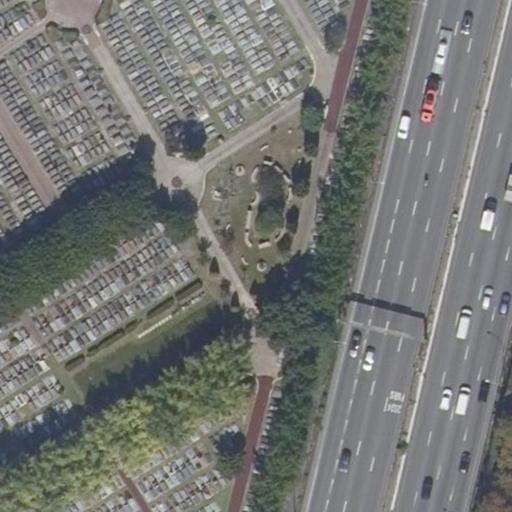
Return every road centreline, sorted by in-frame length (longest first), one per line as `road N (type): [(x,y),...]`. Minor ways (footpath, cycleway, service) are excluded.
road 1 (trunk): [(465,0),(340,511)]
road 2 (trunk): [(427,511),(511,158)]
